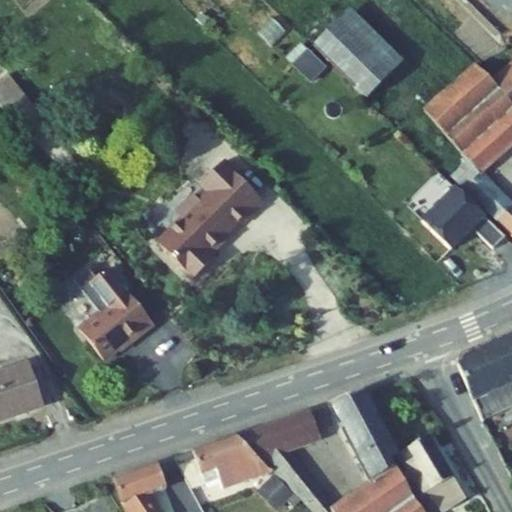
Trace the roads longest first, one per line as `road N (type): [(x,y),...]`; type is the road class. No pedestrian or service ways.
road 1 (tertiary): [(416,346),(0,487)]
road 2 (unclassified): [(416,346),(511,511)]
